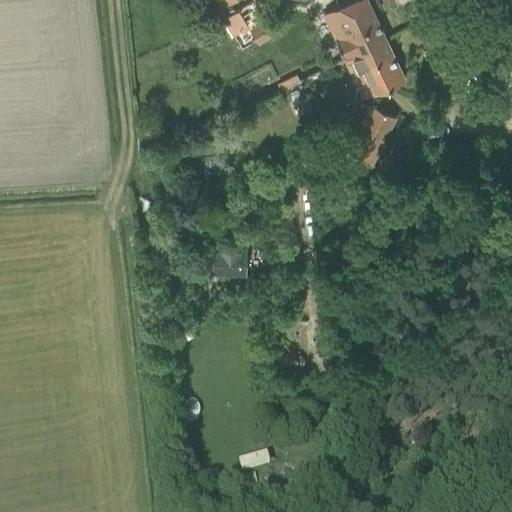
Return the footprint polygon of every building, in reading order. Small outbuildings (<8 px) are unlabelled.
[(404,77),(369,4),(338,19),(344,31),(338,34),(357,73),(362,71),(372,93),(404,77)] [(237,9),(229,13),(239,30),(247,25),(237,9)] [(346,149),(371,161),(394,115),(369,102),(346,149)] [(244,248),(211,247),(211,271),(244,272),(244,248)] [(280,288),(265,290),(266,306),(282,304),(280,288)]
